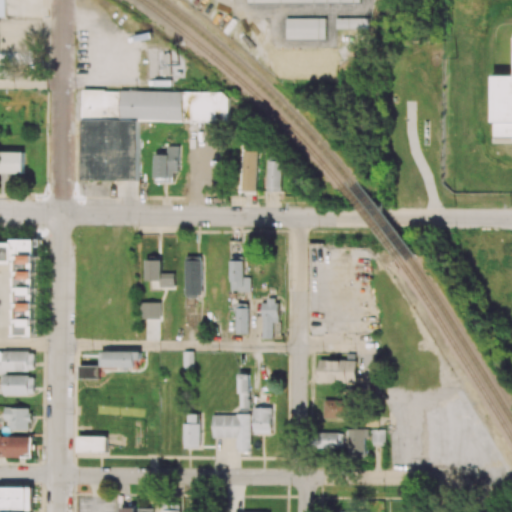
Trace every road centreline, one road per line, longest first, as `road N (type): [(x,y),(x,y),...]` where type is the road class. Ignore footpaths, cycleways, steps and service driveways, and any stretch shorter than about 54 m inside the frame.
road 1 (residential): [(471,487),(448,479),(0,474)]
road 2 (residential): [(511,220),(62,214)]
road 3 (tertiary): [(62,214),(59,511)]
road 4 (residential): [(301,217),(299,458),(306,511)]
road 5 (tertiary): [(64,0),(62,214)]
